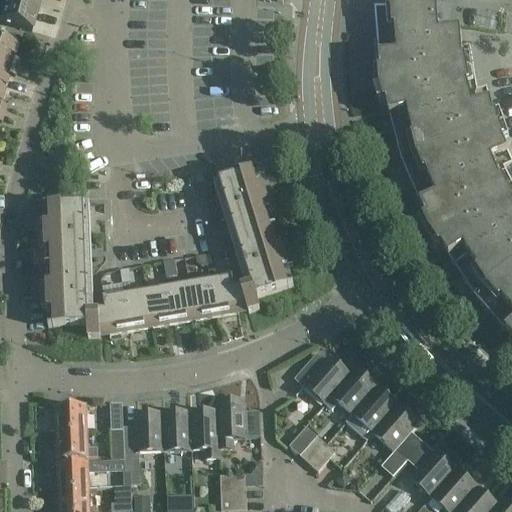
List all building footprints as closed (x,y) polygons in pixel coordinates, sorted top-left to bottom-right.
[(1,0),(1,2),(35,12),(38,0),(1,0)] [(35,12),(1,2),(0,5),(0,27),(28,36),(35,12)] [(511,186),(504,171),(511,167),(511,165),(496,130),(486,91),(477,94),(470,50),(461,51),(460,33),(439,35),(436,11),(424,11),(391,11),(374,11),(381,89),(400,164),(431,234),(473,299),(511,342),(511,186)] [(0,68),(10,72),(17,48),(16,47),(18,40),(0,34),(0,68)] [(0,94),(3,95),(10,72),(0,68),(0,94)] [(211,284),(126,299),(121,277),(116,278),(118,292),(121,299),(103,302),(106,321),(88,321),(84,208),(43,209),(48,331),(87,330),(88,342),(100,341),(100,340),(248,314),(248,316),(259,312),(256,301),(293,289),(257,173),(218,185),(252,294),(235,299),(232,280),(221,282),(211,284)] [(207,269),(207,268),(215,266),(213,257),(196,260),(197,266),(202,270),(207,269)] [(182,263),(172,265),(173,275),(183,273),(182,263)] [(209,274),(211,284),(221,282),(219,272),(209,274)] [(332,401),(350,379),(329,361),(325,365),(317,357),(294,383),(303,391),(304,390),(325,408),(332,401)] [(350,379),(332,401),(352,419),(377,390),(356,372),(350,379)] [(377,390),(352,419),(373,437),(398,408),(377,390)] [(217,405),(219,454),(233,453),(233,444),(246,444),(246,440),(258,440),(258,415),(245,416),(245,404),(217,405)] [(189,417),(191,455),(205,454),(205,465),(219,464),(219,454),(217,405),(215,405),(216,416),(189,417)] [(111,435),(122,435),(122,407),(110,407),(111,435)] [(398,408),(373,437),(394,456),(396,454),(407,464),(422,446),(411,436),(419,427),(398,408)] [(56,437),(86,436),(85,409),(55,409),(55,420),(49,421),(50,436),(56,436),(56,437)] [(162,418),(163,456),(191,455),(189,417),(162,418)] [(163,456),(162,418),(133,419),(134,431),(123,431),(123,478),(129,478),(130,489),(140,489),(139,457),(163,456)] [(112,464),(123,464),(122,435),(111,435),(112,464)] [(86,436),(56,437),(56,462),(87,461),(86,436)] [(335,439),(326,449),(327,449),(310,469),(318,476),(335,457),(336,458),(345,448),(335,439)] [(327,449),(326,449),(317,441),(300,460),(310,469),(327,449)] [(422,446),(407,464),(419,474),(411,483),(431,502),(457,473),(436,454),(434,456),(422,446)] [(58,494),(89,492),(87,465),(56,467),(58,494)] [(262,478),(262,466),(255,467),(249,471),(250,479),(262,478)] [(457,473),(431,502),(443,511),(458,511),(477,491),(457,473)] [(344,492),(349,486),(349,480),(343,474),(334,483),(344,492)] [(220,491),(246,490),(245,478),(219,479),(220,491)] [(131,511),(131,490),(124,491),(114,491),(115,508),(111,508),(111,511),(131,511)] [(221,503),(246,502),(246,490),(220,491),(221,503)] [(477,491),(458,511),(497,511),(499,510),(497,509),(477,491)] [(89,511),(89,492),(58,494),(58,511),(89,511)] [(246,511),(246,502),(221,503),(221,511),(246,511)] [(499,510),(497,511),(511,511),(511,508),(504,502),(497,509),(499,510)] [(401,503),(395,511),(413,511),(414,511),(401,503)]
